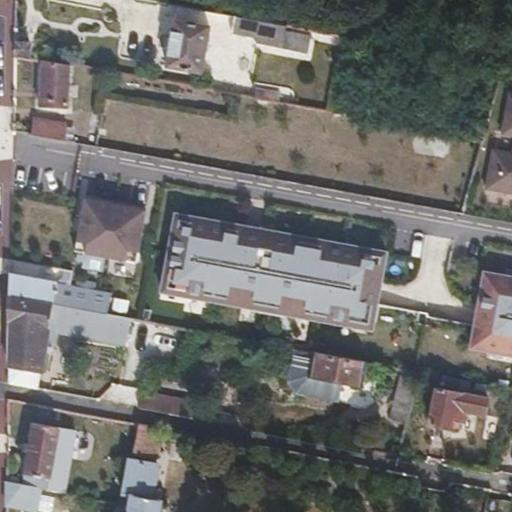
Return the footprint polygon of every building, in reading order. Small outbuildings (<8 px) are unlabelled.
[(426,23),(429,0),(278,0),(404,23),(405,19),(426,23)] [(511,48),(511,0),(488,0),(478,40),(511,48)] [(288,27),(236,17),(232,35),(257,40),(256,44),(307,54),(311,37),(287,32),(288,27)] [(170,70),(201,75),(210,28),(174,22),(165,68),(170,70)] [(31,45),(15,43),(15,58),(30,60),(31,45)] [(66,110),(70,67),(43,63),(39,107),(66,110)] [(218,79),(201,75),(170,70),(168,81),(216,89),(218,79)] [(253,96),(255,84),(231,79),(228,91),(253,96)] [(255,101),(277,105),(279,95),(256,91),(255,101)] [(511,91),(508,91),(502,134),(511,135),(511,91)] [(32,116),(13,113),(13,133),(98,148),(101,122),(87,120),(86,133),(75,132),(75,129),(69,128),(69,126),(32,120),(32,116)] [(511,150),(490,149),(486,190),(511,192),(511,150)] [(388,246),(177,212),(164,292),(375,327),(388,246)] [(43,221),(11,215),(11,262),(71,273),(69,286),(91,290),(111,293),(122,235),(43,221)] [(511,272),(482,268),(470,349),(511,354),(511,272)] [(69,286),(11,274),(10,296),(88,311),(91,290),(69,286)] [(91,290),(88,311),(107,315),(111,293),(91,290)] [(88,311),(10,296),(8,386),(41,392),(44,373),(55,374),(62,328),(128,341),(132,335),(133,320),(107,315),(88,311)] [(133,320),(132,335),(155,339),(157,324),(133,320)] [(344,383),(362,386),(367,363),(295,349),(289,384),(297,396),(340,403),(344,383)] [(392,420),(407,424),(420,372),(405,369),(392,420)] [(469,381),(441,376),(438,388),(435,387),(427,425),(452,430),(454,421),(464,423),(466,413),(485,416),(489,398),(467,393),(469,381)] [(110,392),(107,404),(121,407),(123,395),(110,392)] [(143,393),(139,410),(195,421),(198,404),(143,393)] [(34,426),(22,487),(41,490),(56,492),(64,451),(72,452),(76,434),(34,426)] [(159,465),(134,460),(128,458),(121,496),(130,499),(127,511),(151,511),(153,499),(159,465)] [(6,484),(5,508),(29,511),(37,511),(38,508),(41,497),(41,490),(22,487),(6,484)] [(41,497),(38,508),(56,511),(58,500),(41,497)] [(160,511),(162,501),(153,499),(151,511),(160,511)]
